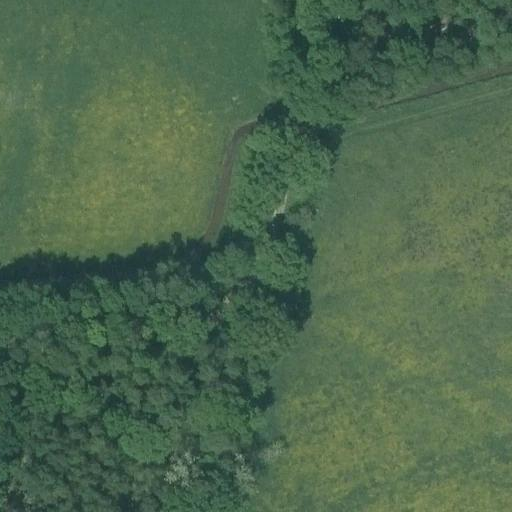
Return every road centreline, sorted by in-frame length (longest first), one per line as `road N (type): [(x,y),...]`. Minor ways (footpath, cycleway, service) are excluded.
road 1 (track): [(0,335),(168,324),(230,294),(259,237),(282,123)]
road 2 (track): [(282,123),(295,0)]
